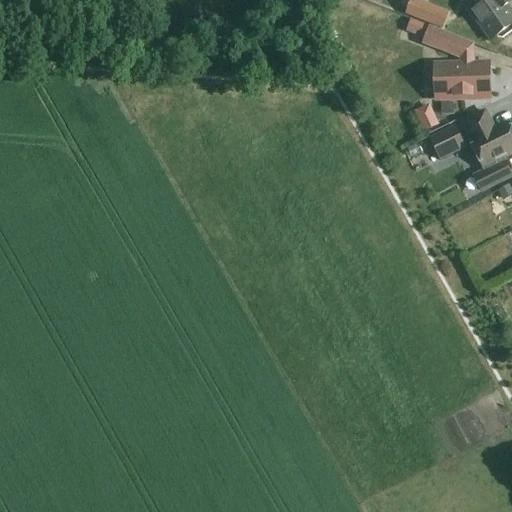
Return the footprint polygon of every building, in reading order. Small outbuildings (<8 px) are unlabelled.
[(449,13),(429,4),(418,0),(411,0),(408,9),(405,14),(442,30),(449,13)] [(502,40),(511,33),(511,15),(507,8),(511,3),(511,0),(467,0),(464,3),(492,42),(496,39),(502,40)] [(406,32),(423,39),(428,27),(411,20),(406,32)] [(423,45),(459,60),(474,45),(430,27),(423,44),(423,45)] [(490,66),(475,66),(460,67),(459,67),(435,68),(436,101),(491,99),(490,66)] [(417,113),(425,132),(439,126),(430,107),(417,113)] [(494,131),(486,113),(464,124),(473,141),(471,142),(484,170),(511,155),(511,131),(508,124),(494,131)] [(430,139),(440,161),(466,149),(455,127),(430,139)] [(462,202),(475,194),(469,184),(456,191),(462,202)] [(511,191),(509,186),(497,192),(502,201),(511,194),(511,191)]
